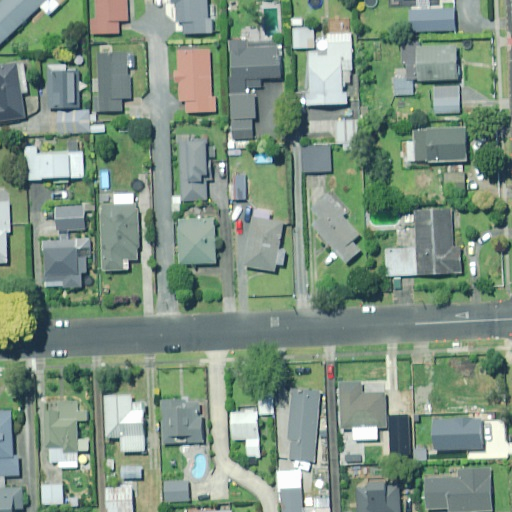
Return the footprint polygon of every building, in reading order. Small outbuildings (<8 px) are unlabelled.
[(0,52),(1,53),(55,0),(10,0),(0,10),(0,52)] [(134,21),(133,0),(101,0),(102,19),(96,19),(97,34),(126,33),(126,21),(134,21)] [(215,5),(215,0),(177,0),(178,5),(181,5),(182,23),(188,23),(189,35),(219,34),(218,5),(215,5)] [(464,31),(463,9),(417,10),(417,32),(464,31)] [(320,34),(320,29),(299,29),(299,49),(320,49),(320,34)] [(358,71),(359,34),(334,34),(334,56),(316,56),(315,94),(313,94),(313,105),(355,105),(355,71),(358,71)] [(426,41),(411,42),(412,79),(400,79),(400,96),(433,95),(433,80),(466,79),(465,46),(426,47),(426,41)] [(236,42),(237,94),(237,140),(261,140),(261,89),(268,89),(268,79),(287,79),(287,66),(287,42),(236,42)] [(221,96),(220,50),(184,51),(184,70),(180,70),(181,84),(184,84),(185,102),(191,102),(192,113),(222,112),(221,96)] [(135,75),(135,52),(104,53),(104,96),(99,96),(100,112),(129,112),(129,99),(138,99),(138,75),(135,75)] [(0,122),(32,119),(24,63),(0,66),(0,92),(1,104),(0,103),(0,122)] [(84,64),(53,65),(53,81),(46,81),(47,102),(53,102),(53,109),(86,108),(84,64)] [(466,114),(466,87),(440,87),(440,114),(466,114)] [(96,113),(64,113),(64,134),(96,134),(96,113)] [(365,150),(365,121),(343,121),(343,144),(350,144),(350,150),(365,150)] [(475,162),(473,128),(419,129),(420,164),(475,162)] [(220,180),(220,140),(185,141),(186,202),(215,202),(214,180),(220,180)] [(337,172),(336,145),(307,146),(308,173),(337,172)] [(90,153),(44,154),(43,146),(31,146),(31,156),(32,179),(90,178),(90,153)] [(239,168),(239,187),(233,187),(234,213),(243,212),(243,201),(254,200),(253,168),(239,168)] [(354,212),(336,192),(317,210),(325,219),(318,225),(353,265),(368,252),(359,242),(366,235),(349,216),(354,212)] [(68,193),(51,194),(52,207),(69,206),(68,193)] [(17,232),(17,202),(0,202),(0,263),(14,264),(14,233),(17,232)] [(91,206),(62,207),(63,240),(49,241),(51,283),(63,282),(64,288),(89,287),(88,273),(93,272),(93,257),(85,257),(84,239),(75,239),(74,231),(92,230),(91,206)] [(146,260),(146,206),(108,206),(108,271),(137,271),(137,260),(146,260)] [(461,247),(459,209),(420,211),(422,248),(392,250),(393,277),(469,274),(468,247),(461,247)] [(384,216),(383,230),(404,232),(405,218),(384,216)] [(289,223),(258,218),(250,266),(281,271),(289,223)] [(223,221),(185,221),(185,265),(223,264),(223,221)] [(372,382),(346,383),(347,429),(394,428),(393,392),(372,392),(372,382)] [(327,390),(297,387),(293,441),(295,441),(294,460),(300,460),(321,462),(327,390)] [(138,396),(112,396),(112,439),(127,439),(128,452),(153,452),(152,411),(138,411),(138,396)] [(280,396),(266,396),(265,414),(279,415),(280,396)] [(210,444),(209,400),(167,401),(168,445),(210,444)] [(51,450),(54,450),(54,463),(65,463),(65,468),(86,468),(86,422),(94,422),(94,412),(84,412),(84,403),(64,403),(50,403),(51,450)] [(481,408),(461,408),(461,420),(439,420),(439,451),(490,450),(489,418),(481,418),(481,408)] [(19,410),(0,411),(0,468),(3,468),(3,477),(27,476),(26,457),(21,458),(19,410)] [(266,457),(265,412),(238,412),(239,440),(253,440),(253,457),(266,457)] [(414,433),(397,433),(396,458),(413,459),(414,433)] [(152,467),(126,465),(125,479),(151,480),(152,467)] [(499,511),(498,468),(464,469),(465,477),(430,478),(431,511),(454,510),(453,511),(499,511)] [(391,489),(391,480),(375,481),(375,489),(363,489),(362,511),(407,511),(408,489),(391,489)] [(196,502),(195,482),(170,482),(171,503),(196,502)] [(70,505),(69,486),(48,486),(49,505),(70,505)] [(140,511),(141,488),(113,488),(113,511),(140,511)] [(29,489),(0,489),(0,511),(24,511),(25,507),(29,507),(29,489)] [(308,511),(308,490),(289,491),(288,511),(308,511)]
